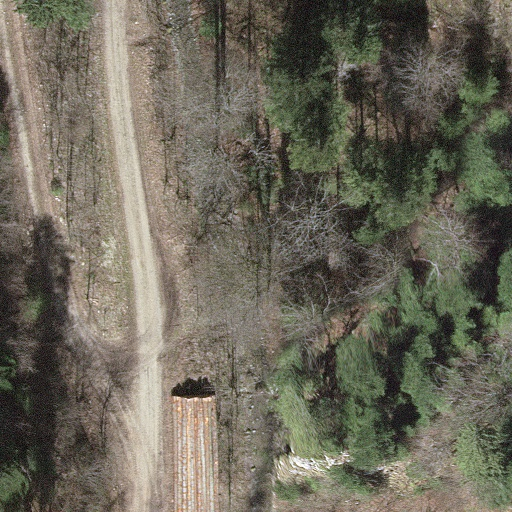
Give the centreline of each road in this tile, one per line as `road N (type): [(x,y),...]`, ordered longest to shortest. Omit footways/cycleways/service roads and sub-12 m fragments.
road 1 (track): [(114,0),(148,326),(143,511)]
road 2 (track): [(147,470),(86,359),(30,190),(7,0)]
